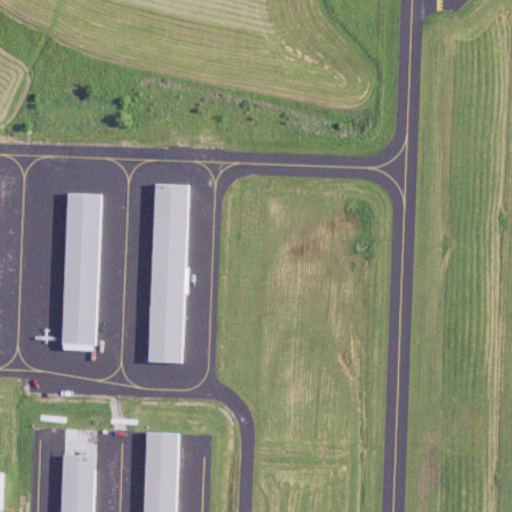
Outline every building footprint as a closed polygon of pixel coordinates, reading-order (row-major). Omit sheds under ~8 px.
[(196,185),(161,184),(155,361),(191,362),(196,185)] [(109,194),(73,193),(69,345),(105,345),(109,194)] [(101,511),(104,430),(67,429),(64,511),(101,511)] [(184,511),(187,433),(151,432),(148,511),(184,511)] [(0,496),(12,497),(12,472),(0,472),(0,496)]
